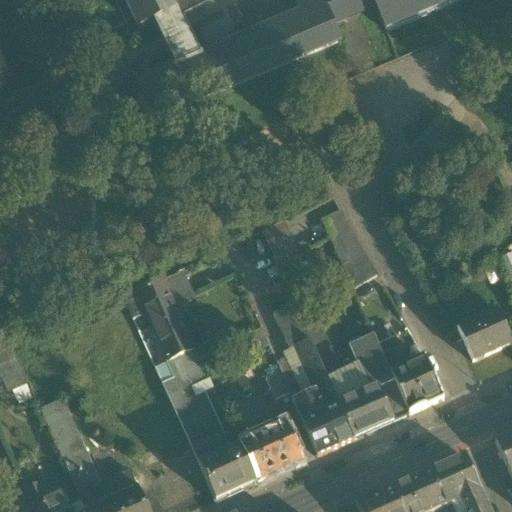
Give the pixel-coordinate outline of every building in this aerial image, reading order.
[(164,47),(175,68),(201,57),(184,21),(173,0),(126,0),(127,1),(125,2),(132,16),(134,15),(140,29),(153,23),(164,47)] [(173,0),(184,21),(209,8),(204,0),(173,0)] [(300,15),(201,57),(175,68),(192,107),(340,45),(333,27),(340,24),(330,0),(305,0),(295,5),(300,15)] [(330,0),(340,24),(357,16),(375,9),(371,0),(330,0)] [(371,0),(375,9),(385,32),(461,0),(371,0)] [(136,84),(157,133),(196,116),(192,107),(175,68),(136,84)] [(377,279),(364,256),(340,214),(322,223),(342,269),(353,292),(377,279)] [(262,234),(277,269),(299,258),(284,224),(262,234)] [(184,273),(164,282),(177,310),(196,301),(184,273)] [(167,396),(192,452),(219,440),(200,397),(196,399),(192,389),(209,382),(177,310),(164,282),(163,279),(134,292),(146,317),(167,365),(174,382),(162,387),(167,396)] [(122,298),(133,323),(146,317),(134,292),(122,298)] [(317,359),(310,344),(305,332),(304,328),(294,306),(274,316),(284,338),(291,353),(295,351),(302,366),(317,359)] [(457,331),(472,365),(475,364),(476,365),(484,361),(484,360),(511,347),(511,346),(511,345),(497,313),(457,331)] [(359,368),(344,375),(326,336),(317,326),(305,332),(310,344),(317,359),(328,383),(339,408),(370,395),(359,368)] [(373,339),(376,346),(394,338),(389,326),(388,327),(371,335),(373,339)] [(269,349),(261,330),(246,337),(255,356),(269,349)] [(55,416),(62,431),(122,404),(109,374),(135,362),(120,331),(70,354),(77,371),(67,375),(72,387),(58,394),(66,411),(55,416)] [(370,395),(339,408),(354,443),(357,442),(356,442),(409,419),(390,376),(376,346),(373,339),(350,349),(359,368),(370,395)] [(0,355),(0,380),(1,383),(23,373),(12,350),(0,355)] [(283,356),(285,362),(294,381),(302,399),(314,394),(302,366),(295,351),(291,353),(283,356)] [(317,459),(354,443),(339,408),(328,383),(317,359),(302,366),(314,394),(316,400),(308,403),(315,419),(302,424),(301,425),(317,459)] [(390,376),(409,419),(426,411),(426,410),(443,403),(424,360),(424,361),(423,361),(390,376)] [(302,399),(294,381),(285,362),(276,365),(281,375),(285,384),(290,397),(293,403),(302,399)] [(155,370),(162,387),(174,382),(167,365),(155,370)] [(29,386),(23,373),(1,383),(7,396),(29,386)] [(265,382),(275,404),(290,397),(285,384),(281,375),(265,382)] [(213,391),(209,382),(192,389),(196,399),(200,397),(213,391)] [(302,399),(293,403),(302,424),(315,419),(308,403),(316,400),(314,394),(302,399)] [(200,511),(216,505),(215,504),(199,468),(192,452),(167,396),(103,425),(132,490),(85,511),(200,511)] [(246,436),(250,445),(280,431),(277,422),(246,436)] [(239,449),(256,486),(275,478),(275,477),(282,474),(282,475),(302,466),(286,428),(280,431),(250,445),(239,449)] [(511,437),(495,445),(511,480),(511,479),(511,437)] [(222,439),(219,440),(192,452),(199,468),(229,454),(222,439)] [(239,449),(229,454),(246,491),(256,487),(256,486),(239,449)] [(229,454),(199,468),(215,504),(246,491),(229,454)] [(446,509),(451,507),(459,503),(462,511),(473,511),(486,507),(465,460),(464,460),(448,467),(431,475),(446,509)] [(439,511),(446,509),(431,475),(408,485),(408,484),(392,491),(401,511),(439,511)] [(26,491),(35,511),(51,511),(46,500),(39,485),(26,491)] [(355,508),(356,511),(401,511),(392,491),(355,508)] [(73,511),(64,492),(46,500),(51,511),(73,511)] [(453,511),(462,511),(459,503),(451,507),(453,511)]
